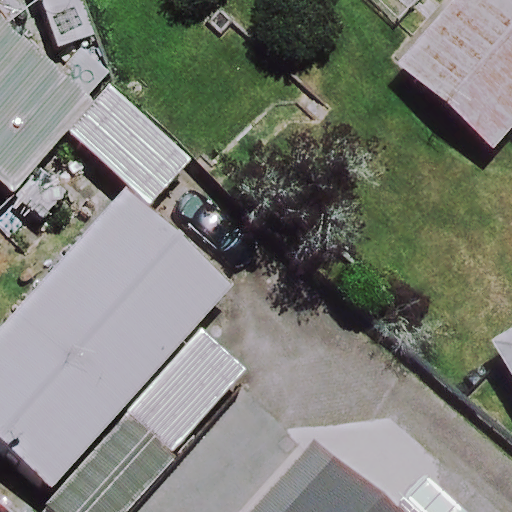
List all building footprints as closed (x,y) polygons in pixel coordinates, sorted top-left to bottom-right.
[(511,0),(462,0),(395,82),(490,160),(511,133),(511,0)] [(138,217),(178,175),(0,22),(0,197),(5,203),(56,150),(138,217)] [(221,303),(116,209),(0,338),(0,462),(44,502),(117,420),(166,464),(238,384),(188,340),(221,303)] [(511,343),(488,358),(511,397),(511,343)] [(379,511),(315,453),(261,511),(379,511)]
